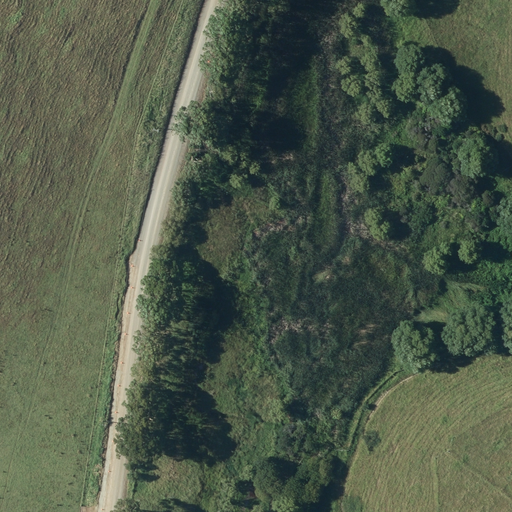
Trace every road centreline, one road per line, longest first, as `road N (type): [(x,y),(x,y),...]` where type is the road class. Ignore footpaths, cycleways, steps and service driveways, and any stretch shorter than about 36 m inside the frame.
road 1 (track): [(156,0),(7,511)]
road 2 (unclassified): [(110,511),(143,260),(216,0)]
